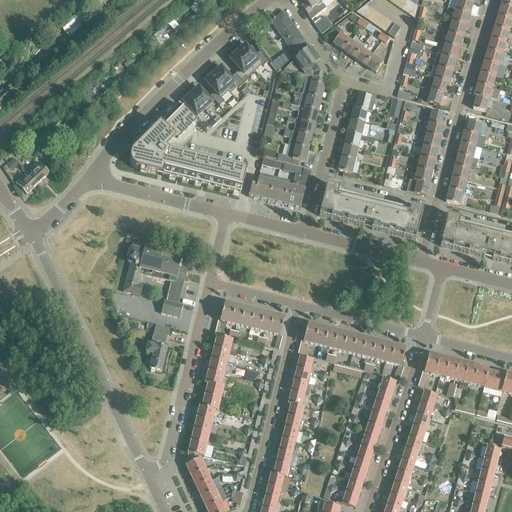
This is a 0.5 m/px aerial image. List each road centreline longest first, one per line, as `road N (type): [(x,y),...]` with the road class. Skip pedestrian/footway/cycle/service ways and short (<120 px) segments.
road 1 (residential): [(417,263),(491,0)]
road 2 (tertiary): [(145,471),(27,231)]
road 3 (residential): [(304,233),(343,82),(285,0)]
road 4 (residential): [(93,177),(124,135),(269,0)]
road 5 (residential): [(248,511),(301,307)]
road 6 (residential): [(145,471),(165,460),(210,284)]
road 7 (residential): [(366,511),(423,338)]
road 8 (residential): [(227,215),(93,177)]
road 9 (residential): [(423,338),(301,307)]
